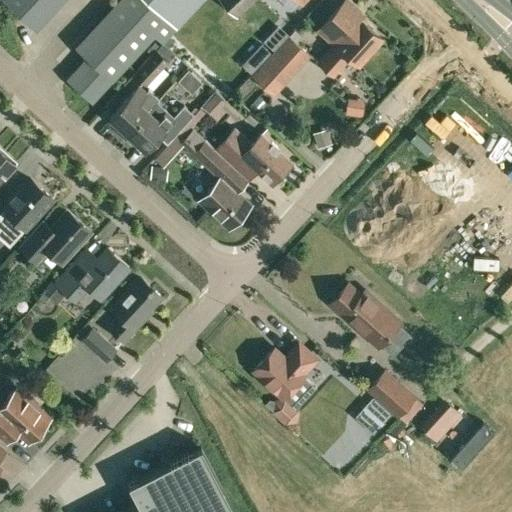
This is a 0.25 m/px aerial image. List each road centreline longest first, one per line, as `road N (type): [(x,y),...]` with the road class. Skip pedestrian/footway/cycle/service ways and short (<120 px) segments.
road 1 (residential): [(236,280),(458,44)]
road 2 (residential): [(236,280),(0,69)]
road 3 (residential): [(24,511),(236,280)]
